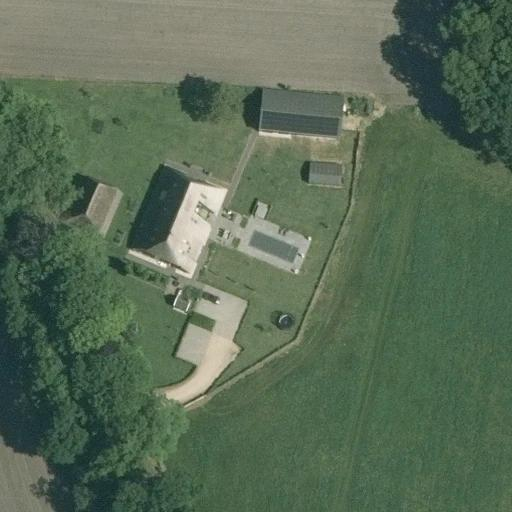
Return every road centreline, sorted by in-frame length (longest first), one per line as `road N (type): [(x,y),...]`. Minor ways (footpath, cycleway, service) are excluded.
road 1 (track): [(103,372),(159,511)]
road 2 (track): [(116,246),(103,372)]
